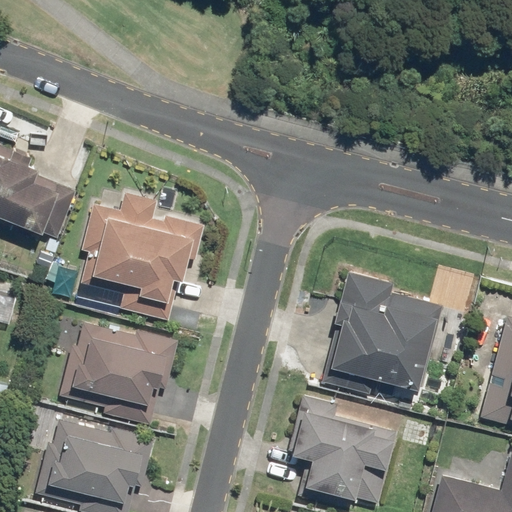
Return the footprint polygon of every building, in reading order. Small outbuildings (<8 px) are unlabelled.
[(0,217),(34,231),(35,228),(53,235),(72,188),(30,172),(32,168),(23,164),(27,155),(0,144),(0,217)] [(192,257),(201,223),(161,213),(160,219),(149,216),(154,199),(121,191),(117,208),(90,201),(78,248),(85,250),(78,281),(121,291),(117,306),(166,318),(182,254),(192,257)] [(73,263),(52,261),(51,292),(72,293),(73,263)] [(418,386),(439,304),(388,291),(390,282),(344,270),(337,299),(334,299),(329,321),(334,322),(319,380),(367,392),(371,377),(411,387),(412,385),(418,386)] [(487,382),(478,415),(511,423),(511,316),(504,314),(489,373),(500,376),(498,385),(487,382)] [(102,405),(101,411),(147,422),(156,383),(163,385),(175,338),(133,328),(132,333),(80,320),(74,344),(69,343),(57,394),(102,405)] [(375,502),(392,429),(331,414),(334,402),(299,394),(286,452),(304,456),(295,494),(344,505),(346,496),(375,502)] [(140,483),(150,435),(112,427),(111,429),(56,417),(51,441),(44,439),(32,491),(78,501),(76,509),(89,511),(125,511),(132,482),(140,483)] [(511,511),(511,447),(508,447),(497,489),(437,473),(427,511),(511,511)]
